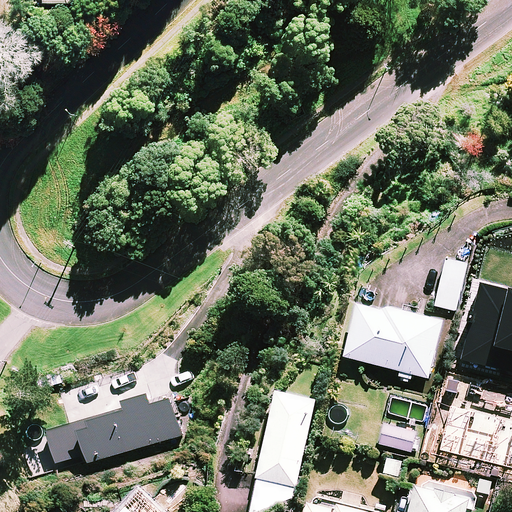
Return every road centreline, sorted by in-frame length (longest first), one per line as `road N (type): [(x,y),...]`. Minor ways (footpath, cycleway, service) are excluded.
road 1 (residential): [(0,267),(26,296),(47,302),(116,294),(511,1)]
road 2 (residential): [(167,0),(24,134),(0,171)]
